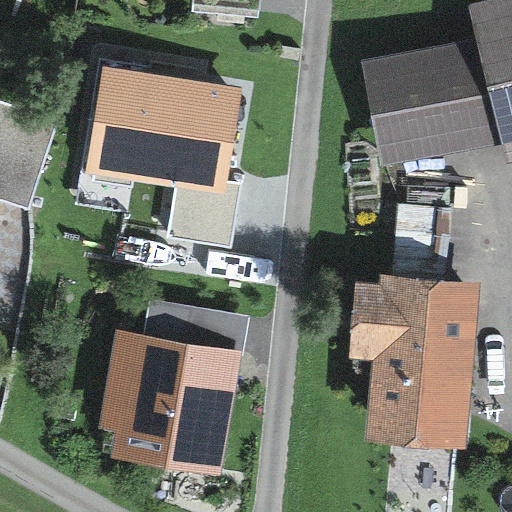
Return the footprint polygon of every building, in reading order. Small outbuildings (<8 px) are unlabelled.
[(404,166),(511,135),(511,14),(373,53),(404,166)] [(129,203),(133,174),(228,186),(242,75),(95,57),(77,197),(129,203)] [(61,114),(0,94),(0,238),(20,245),(61,114)] [(501,281),(411,271),(392,433),(482,443),(501,281)] [(253,333),(154,325),(144,450),(243,458),(253,333)]
